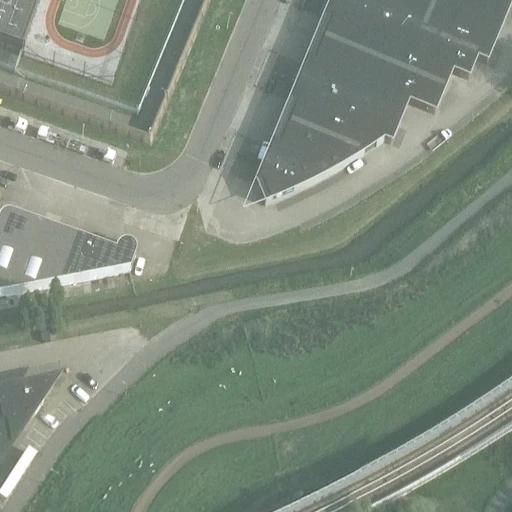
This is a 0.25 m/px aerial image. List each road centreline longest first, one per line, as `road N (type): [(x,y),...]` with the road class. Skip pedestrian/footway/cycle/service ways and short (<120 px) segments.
road 1 (unclassified): [(511,180),(401,268),(353,287),(210,315),(122,381)]
road 2 (unclassified): [(511,60),(378,170),(255,229),(226,224),(216,188),(189,178)]
road 3 (unclassified): [(0,140),(155,193),(189,178)]
road 4 (unclassified): [(189,178),(265,0)]
road 5 (unclassified): [(21,511),(81,424),(122,381)]
